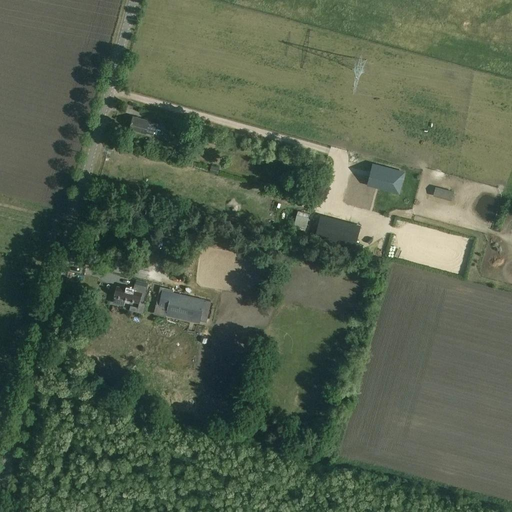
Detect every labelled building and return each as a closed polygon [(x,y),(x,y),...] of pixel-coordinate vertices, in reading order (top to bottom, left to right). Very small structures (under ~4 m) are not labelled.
[(157,123),(134,116),(130,129),(154,135),(157,123)] [(374,164),(368,185),(399,192),(404,172),(374,164)] [(456,191),(437,186),(434,196),(453,201),(456,191)] [(367,201),(366,206),(382,211),(384,206),(367,201)] [(321,217),(316,236),(355,246),(360,227),(321,217)] [(135,288),(127,286),(126,291),(117,288),(113,302),(121,304),(122,298),(140,303),(142,295),(134,293),(135,288)] [(211,301),(163,290),(160,305),(169,307),(167,313),(207,322),(211,301)] [(132,305),(130,310),(144,314),(146,304),(140,303),(139,307),(132,305)] [(202,340),(203,332),(195,331),(194,339),(202,340)]
